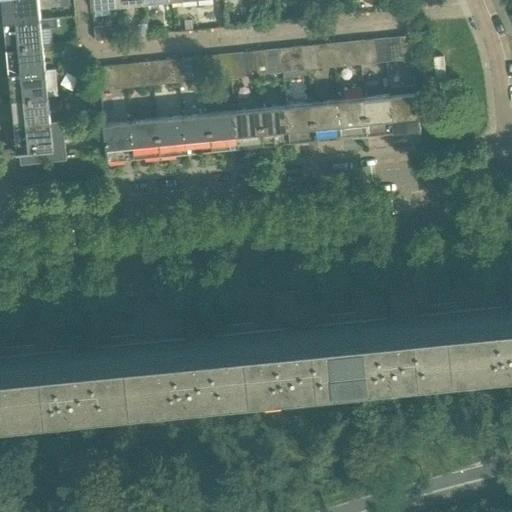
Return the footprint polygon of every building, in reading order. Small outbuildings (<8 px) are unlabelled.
[(41,19),(39,0),(2,0),(4,13),(3,13),(4,23),(41,19)] [(92,0),(92,3),(92,8),(95,8),(94,7),(119,5),(118,0),(92,0)] [(41,19),(4,23),(5,32),(6,32),(7,48),(43,45),(42,29),(58,27),(57,17),(41,19)] [(96,41),(123,38),(122,24),(94,27),(96,41)] [(399,37),(401,60),(414,59),(414,55),(413,55),(411,40),(412,40),(412,35),(399,37)] [(390,62),(401,60),(399,37),(387,38),(390,62)] [(378,63),(390,62),(387,38),(375,39),(378,63)] [(366,64),(378,63),(375,39),(363,40),(366,64)] [(354,65),(366,64),(363,40),(351,41),(354,65)] [(342,66),(354,65),(351,41),(339,43),(342,66)] [(329,68),(342,66),(339,43),(327,44),(329,68)] [(318,69),(329,68),(327,44),(315,45),(318,69)] [(9,74),(46,71),(43,45),(7,48),(9,64),(8,64),(9,74)] [(305,70),(318,69),(315,45),(303,46),(305,70)] [(293,71),(305,70),(303,46),(291,47),(293,71)] [(281,72),(293,71),(291,47),(279,49),(281,72)] [(270,73),(281,72),(279,49),(267,50),(270,73)] [(258,75),(270,73),(267,50),(256,51),(258,75)] [(245,76),(258,75),(256,51),(243,52),(245,76)] [(233,77),(245,76),(243,52),(231,53),(233,77)] [(222,78),(233,77),(231,53),(220,54),(222,78)] [(220,54),(210,55),(207,56),(209,79),(222,78),(220,54)] [(436,56),(433,56),(435,81),(438,81),(445,80),(444,55),(436,56)] [(198,81),(209,79),(207,56),(195,57),(198,81)] [(64,59),(65,68),(80,67),(79,57),(64,59)] [(186,82),(198,81),(195,57),(183,58),(186,82)] [(174,83),(186,82),(183,58),(171,59),(174,83)] [(163,84),(174,83),(171,59),(160,60),(163,84)] [(150,85),(163,84),(160,60),(147,62),(150,85)] [(138,87),(150,85),(147,62),(135,63),(138,87)] [(126,88),(138,87),(135,63),(123,64),(126,88)] [(112,89),(126,88),(123,64),(110,65),(112,89)] [(112,89),(110,65),(98,66),(98,71),(99,71),(101,86),(100,86),(101,90),(112,89)] [(46,71),(9,74),(10,84),(11,84),(12,100),(48,96),(58,95),(57,78),(56,70),(46,71)] [(417,85),(389,88),(390,95),(394,132),(404,131),(405,130),(418,129),(419,130),(421,130),(421,125),(420,125),(417,97),(418,97),(417,91),(417,85)] [(384,133),(394,132),(390,95),(364,98),(368,134),(383,133),(384,133)] [(13,116),(14,126),(51,122),(48,96),(12,100),(14,116),(13,116)] [(352,136),(368,134),(364,98),(338,100),(342,137),(352,136)] [(332,138),(342,137),(338,100),(312,103),(316,139),(331,138),(332,138)] [(300,141),(316,139),(312,103),(286,105),(290,142),(300,142),(300,141)] [(280,143),(290,142),(286,105),(260,108),(264,144),(279,143),(280,143)] [(248,146),(264,144),(260,108),(234,111),(238,148),(248,147),(248,146)] [(208,113),(212,150),(228,148),(228,149),(238,148),(234,111),(208,113)] [(196,151),(212,150),(208,113),(183,116),(186,153),(196,152),(196,151)] [(157,118),(160,155),(176,153),(176,154),(186,153),(183,116),(157,118)] [(144,156),(160,155),(157,118),(131,121),(135,158),(144,157),(144,156)] [(16,153),(20,153),(21,165),(67,160),(63,121),(51,123),(51,122),(14,126),(15,136),(17,151),(16,151),(16,153)] [(135,158),(131,121),(106,123),(104,123),(104,128),(105,128),(107,156),(107,161),(109,161),(109,160),(125,158),(125,159),(135,158)] [(511,355),(511,271),(509,272),(508,270),(494,272),(496,288),(509,287),(511,310),(465,315),(469,360),(511,355)] [(469,360),(465,315),(419,320),(417,302),(421,302),(419,281),(390,284),(390,282),(388,282),(392,322),(355,326),(359,371),(469,360)] [(359,371),(355,326),(317,330),(315,312),(320,312),(318,291),(288,294),(288,292),(287,292),(287,294),(274,296),(277,334),(253,336),(258,381),(359,371)] [(258,381),(253,336),(215,340),(213,322),(218,322),(216,301),(187,304),(187,302),(185,302),(189,343),(143,347),(147,392),(258,381)] [(147,392),(143,347),(96,352),(95,334),(100,334),(97,313),(68,316),(68,314),(67,314),(71,354),(33,358),(37,403),(147,392)] [(0,406),(37,403),(33,358),(0,361),(0,406)]
